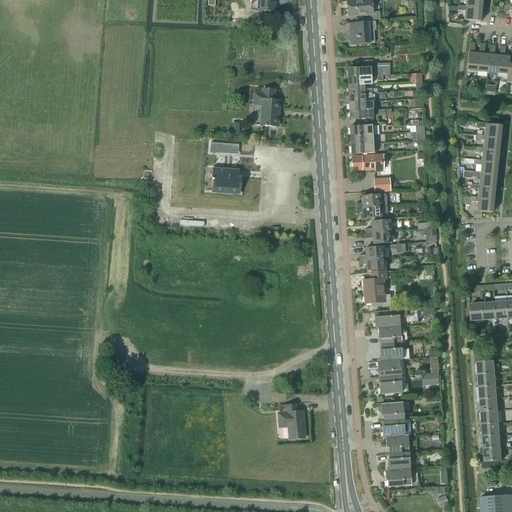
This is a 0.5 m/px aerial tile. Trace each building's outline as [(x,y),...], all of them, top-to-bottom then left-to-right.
[(250,0),(250,11),(258,12),(275,12),(275,0),(250,0)] [(379,13),(372,13),(371,0),(346,2),(347,17),(365,16),(365,22),(379,21),(379,13)] [(465,0),(465,7),(465,8),(481,10),(482,0),(465,0)] [(464,21),(480,23),(481,10),(465,8),(465,7),(457,6),(457,11),(465,12),(464,21)] [(373,32),(375,32),(374,23),(348,25),(349,34),(350,34),(350,46),(374,44),(373,32)] [(466,72),(476,73),(478,54),(473,53),(474,44),(469,44),(466,72)] [(478,54),(476,73),(487,74),(489,55),(483,55),(484,45),(479,45),(478,54)] [(489,55),(487,74),(497,75),(499,56),(494,56),(495,46),(490,46),(489,55)] [(500,47),(499,56),(497,75),(507,76),(509,57),(504,57),(504,48),(500,47)] [(377,64),(377,77),(390,76),(390,64),(377,64)] [(370,69),(346,70),(347,79),(370,78),(370,69)] [(370,78),(347,79),(347,87),(364,86),(371,86),(370,78)] [(364,86),(347,87),(348,95),(372,94),(376,94),(376,90),(371,90),(364,90),(364,86)] [(254,93),(253,106),(261,106),(260,126),(270,127),(271,129),(275,129),(276,127),(278,127),(279,102),(274,101),(275,91),(262,90),(262,94),(254,93)] [(412,99),(423,99),(422,91),(412,92),(412,99)] [(372,94),(348,95),(348,104),(372,103),(372,94)] [(372,103),(348,104),(349,112),(372,111),(372,103)] [(372,111),(349,112),(349,121),(373,120),(372,111)] [(231,124),(231,136),(239,137),(239,125),(231,124)] [(485,129),(484,137),(500,139),(501,127),(485,125),(485,124),(478,124),(477,128),(485,129)] [(350,128),(350,137),(374,136),(373,126),(350,128)] [(416,133),(416,141),(425,140),(424,133),(416,133)] [(350,137),(351,146),(375,145),(374,136),(350,137)] [(484,141),(483,149),(483,150),(499,152),(500,139),(484,137),(476,136),(476,140),(484,141)] [(425,142),(417,142),(417,152),(425,151),(425,147),(425,146),(425,142)] [(210,144),(210,153),(219,154),(219,151),(234,152),(235,145),(210,144)] [(351,146),(351,156),(375,154),(375,145),(351,146)] [(482,153),(481,161),(481,162),(497,164),(499,152),(483,150),(483,149),(475,148),(475,153),(482,153)] [(351,158),(352,173),(383,171),(382,156),(351,158)] [(481,166),(480,174),(480,175),(496,176),(497,164),(481,162),(481,161),(474,160),(474,165),(481,166)] [(211,180),(211,182),(213,182),(212,192),(216,192),(239,194),(240,178),(238,177),(233,177),(233,170),(212,169),(211,180)] [(480,178),(479,186),(479,187),(495,189),(496,176),(480,175),(480,174),(473,173),(472,177),(480,178)] [(389,179),(374,180),(375,193),(390,192),(389,179)] [(478,190),(477,198),(477,199),(493,201),(495,189),(479,187),(479,186),(471,186),(471,190),(478,190)] [(361,204),(355,204),(356,209),(380,207),(386,206),(386,197),(384,195),(379,196),(379,197),(361,198),(361,204)] [(463,198),(462,205),(469,205),(469,202),(477,203),(476,212),(492,213),(493,201),(477,199),(477,198),(470,198),(470,199),(463,198)] [(430,204),(422,204),(423,212),(430,212),(430,207),(430,205),(430,204)] [(380,207),(356,209),(356,214),(362,214),(362,220),(381,218),(380,207)] [(365,230),(365,234),(390,233),(389,222),(371,223),(371,229),(365,230)] [(371,239),(372,245),(391,244),(390,233),(365,234),(366,239),(371,239)] [(359,256),(360,261),(384,259),(383,248),(365,250),(365,256),(359,256)] [(366,265),(366,272),(385,270),(384,259),(360,261),(360,266),(366,265)] [(364,304),(370,304),(370,308),(386,307),(387,306),(389,305),(390,304),(390,303),(389,296),(384,296),(383,280),(385,280),(385,273),(370,274),(371,281),(363,282),(364,304)] [(495,303),(496,320),(509,319),(507,302),(495,303)] [(483,304),(484,321),(496,320),(495,303),(483,304)] [(471,322),(483,321),(484,321),(483,304),(470,305),(471,322)] [(374,330),(378,329),(399,328),(399,321),(406,318),(406,311),(375,313),(375,319),(374,319),(374,330)] [(380,340),(380,345),(401,344),(401,338),(400,338),(399,328),(378,329),(378,340),(380,340)] [(379,351),(380,362),(402,361),(401,351),(401,344),(380,345),(381,351),(379,351)] [(379,373),(380,379),(400,377),(400,371),(399,371),(399,361),(402,361),(380,362),(377,362),(378,373),(379,373)] [(477,363),(478,375),(478,376),(494,374),(493,362),(477,363)] [(478,376),(479,388),(495,387),(494,374),(478,376)] [(431,376),(426,376),(426,386),(438,385),(438,375),(431,376)] [(401,384),(400,377),(380,379),(380,385),(379,385),(379,395),(401,394),(400,384),(401,384)] [(479,388),(480,400),(496,399),(495,387),(479,388)] [(480,400),(481,413),(497,411),(496,399),(480,400)] [(382,416),(383,422),(403,420),(403,414),(402,414),(402,412),(409,411),(408,404),(401,404),(380,405),(381,416),(382,416)] [(282,407),(283,414),(278,414),(279,429),(288,428),(288,440),(290,440),(291,442),(295,441),(296,440),(305,439),(303,413),(296,413),(296,406),(282,407)] [(481,413),(482,425),(498,424),(497,411),(481,413)] [(383,428),(381,428),(382,438),(385,438),(404,437),(404,436),(410,436),(409,420),(403,421),(403,420),(383,422),(383,428)] [(482,425),(483,437),(499,436),(498,424),(482,425)] [(387,448),(388,454),(409,453),(408,446),(407,447),(407,436),(404,437),(385,438),(386,449),(387,448)] [(483,437),(484,449),(484,450),(500,449),(499,436),(483,437)] [(485,462),(501,461),(500,449),(484,450),(485,462)] [(386,460),(387,471),(409,469),(408,459),(409,459),(409,453),(388,454),(388,460),(386,460)] [(410,479),(409,469),(387,471),(384,471),(385,482),(387,482),(387,487),(411,486),(411,479),(410,479)] [(511,511),(511,503),(511,504),(510,495),(480,498),(480,511),(511,511)] [(445,496),(436,500),(438,505),(447,502),(445,496)]
